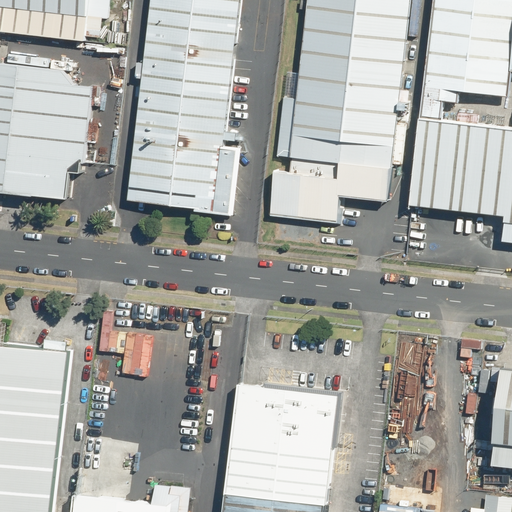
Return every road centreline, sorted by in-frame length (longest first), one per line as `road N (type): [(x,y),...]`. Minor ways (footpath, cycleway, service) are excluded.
road 1 (unclassified): [(0,247),(511,305)]
road 2 (unknown): [(209,461),(237,274)]
road 3 (unknown): [(259,276),(253,326),(262,337),(368,351)]
road 4 (unknown): [(368,351),(343,511)]
